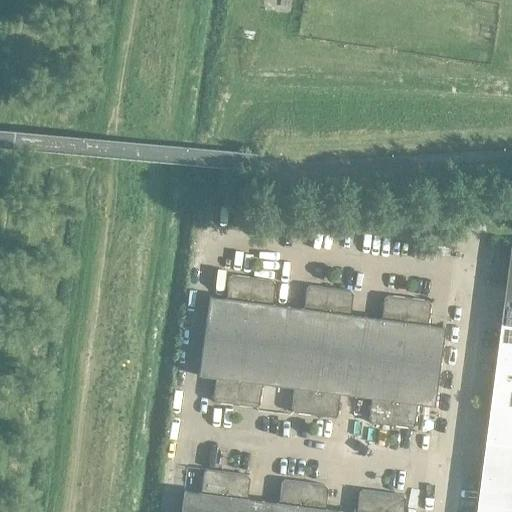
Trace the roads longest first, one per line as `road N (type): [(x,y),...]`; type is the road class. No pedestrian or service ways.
road 1 (unclassified): [(445,460),(470,275),(201,245)]
road 2 (unclassified): [(445,460),(174,428)]
